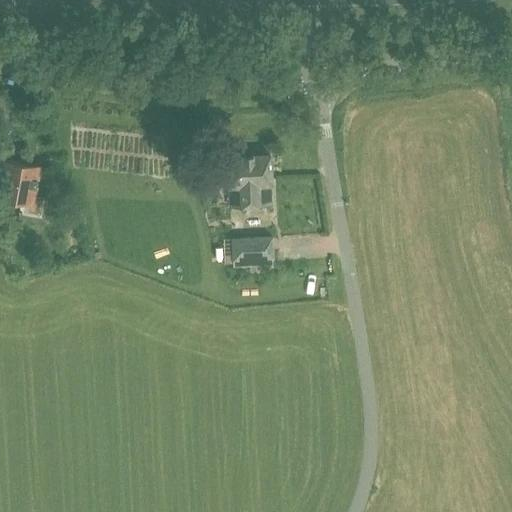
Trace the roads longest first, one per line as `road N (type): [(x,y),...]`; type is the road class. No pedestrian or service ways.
road 1 (unclassified): [(357,511),(370,437),(364,359),(312,79)]
road 2 (unclassified): [(312,79),(173,85),(0,69)]
road 3 (unclassified): [(312,79),(511,53)]
